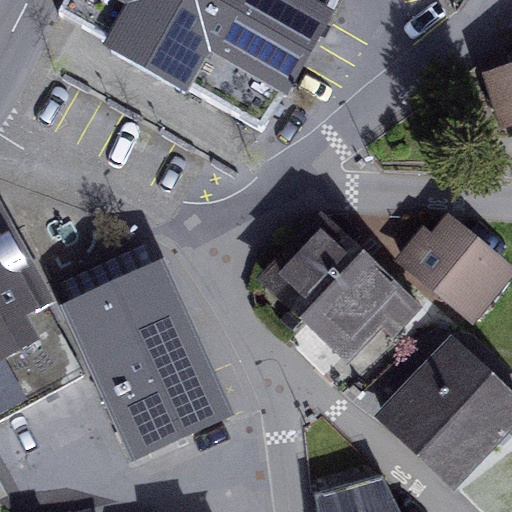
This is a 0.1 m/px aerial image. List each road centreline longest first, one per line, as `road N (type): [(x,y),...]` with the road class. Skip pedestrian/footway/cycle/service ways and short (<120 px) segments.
road 1 (residential): [(486,0),(290,185)]
road 2 (residential): [(228,238),(43,165),(0,134)]
road 3 (residential): [(276,364),(391,448),(458,511)]
road 4 (residential): [(511,202),(290,185)]
road 5 (residential): [(295,511),(276,364)]
road 6 (residential): [(276,364),(230,302),(228,238)]
